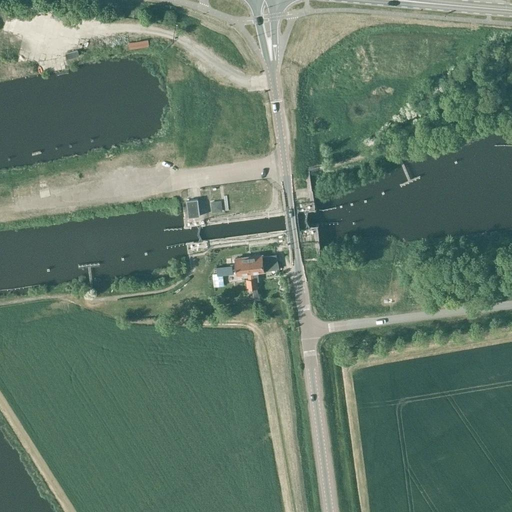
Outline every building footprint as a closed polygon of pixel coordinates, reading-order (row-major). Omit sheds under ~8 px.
[(59,50),(44,56),(47,63),(62,57),(59,50)] [(15,194),(16,199),(25,198),(24,186),(9,188),(10,194),(15,194)] [(198,198),(187,200),(189,217),(200,216),(198,198)] [(209,202),(212,213),(220,211),(218,200),(209,202)] [(263,254),(249,256),(252,288),(253,288),(255,300),(260,299),(257,287),(258,287),(257,278),(259,278),(258,271),(265,271),(265,268),(278,266),(279,266),(276,255),(263,257),(263,254)] [(249,256),(234,258),(236,274),(248,273),(248,279),(246,279),(247,289),(252,288),(249,256)] [(217,274),(213,274),(215,286),(224,285),(223,275),(233,273),(232,265),(216,267),(217,274)] [(242,308),(239,314),(244,317),(247,311),(242,308)]
